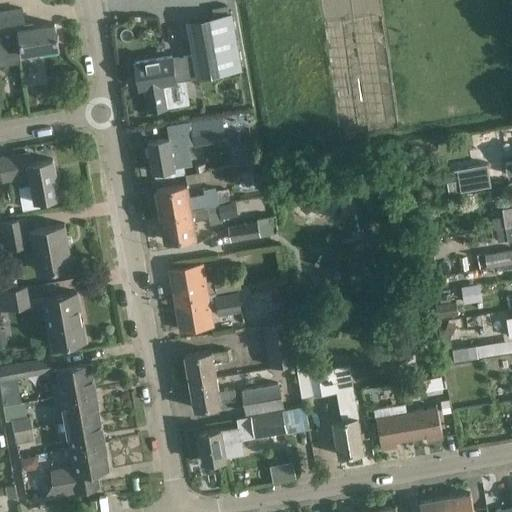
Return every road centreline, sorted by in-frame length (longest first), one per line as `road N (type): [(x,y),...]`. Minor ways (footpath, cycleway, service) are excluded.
road 1 (residential): [(182,511),(112,110)]
road 2 (residential): [(238,511),(511,460)]
